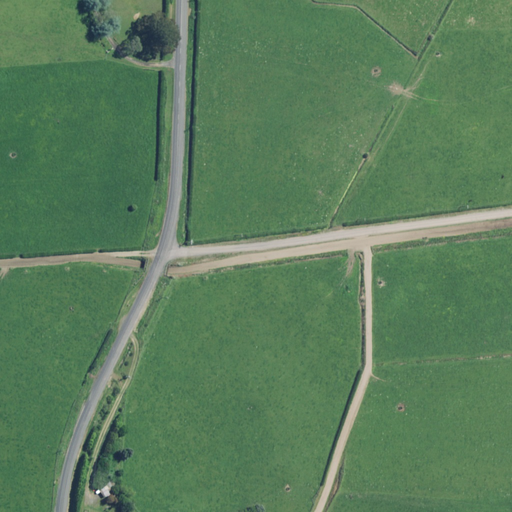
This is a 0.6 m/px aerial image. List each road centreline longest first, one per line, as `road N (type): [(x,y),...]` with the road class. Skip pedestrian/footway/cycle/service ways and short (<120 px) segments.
road 1 (track): [(125,261),(184,271),(511,223)]
road 2 (unclassified): [(511,210),(164,257)]
road 3 (track): [(363,230),(368,365),(320,511)]
road 4 (unclassified): [(164,257),(82,428),(63,511)]
road 5 (unclassified): [(185,0),(178,187),(164,257)]
road 6 (track): [(125,261),(0,264)]
